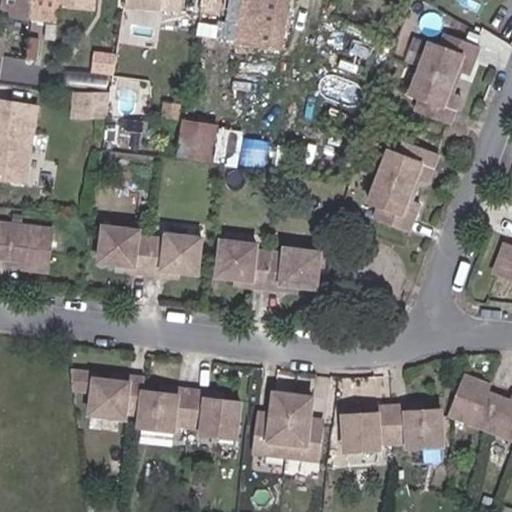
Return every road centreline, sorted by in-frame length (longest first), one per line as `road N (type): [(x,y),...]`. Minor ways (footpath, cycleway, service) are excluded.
road 1 (residential): [(0,316),(346,356),(431,335)]
road 2 (residential): [(431,335),(511,109)]
